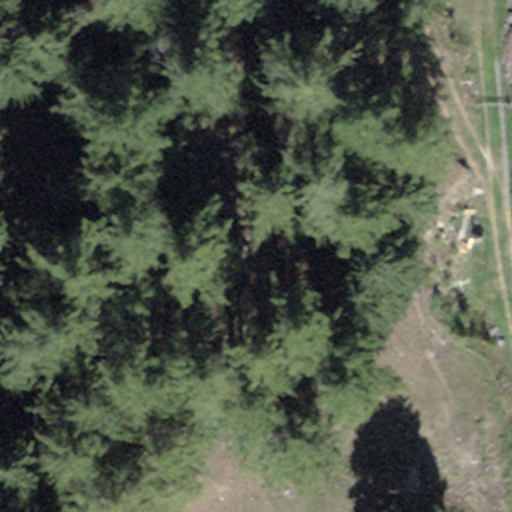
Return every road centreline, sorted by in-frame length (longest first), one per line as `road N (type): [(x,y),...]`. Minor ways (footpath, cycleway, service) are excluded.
road 1 (track): [(489,0),(511,314)]
road 2 (track): [(501,184),(456,113),(418,0)]
